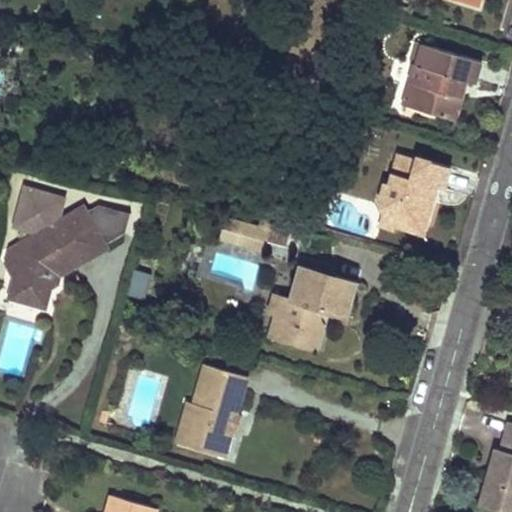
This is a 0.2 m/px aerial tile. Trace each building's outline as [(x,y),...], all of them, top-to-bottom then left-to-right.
[(395,12),(398,0),(373,0),(372,6),(395,12)] [(484,63),(422,44),(416,65),(414,64),(408,82),(424,87),(417,109),(459,121),(462,110),(466,99),(464,98),(469,81),(479,83),(484,63)] [(424,87),(408,82),(401,104),(417,109),(424,87)] [(416,158),(401,154),(395,173),(391,172),(388,186),(383,184),(377,202),(383,214),(399,219),(424,226),(437,186),(441,187),(448,188),(450,179),(454,167),(433,161),(434,159),(417,154),(416,158)] [(441,187),(437,186),(424,226),(399,219),(397,228),(426,236),(441,187)] [(107,243),(129,231),(135,212),(103,204),(90,211),(87,207),(59,222),(57,218),(61,216),(67,198),(30,187),(19,224),(37,230),(39,233),(28,239),(19,275),(14,294),(47,303),(52,286),(54,277),(48,276),(51,269),(60,272),(75,264),(109,246),(107,243)] [(399,219),(383,214),(380,231),(395,234),(397,228),(399,219)] [(273,228),(230,215),(224,236),(267,249),(273,228)] [(19,275),(28,239),(13,246),(9,262),(19,275)] [(361,281),(304,264),(295,294),(288,316),(279,313),(273,335),(320,349),(327,324),(323,316),(325,307),(331,309),(351,315),(356,299),(361,281)] [(57,284),(60,272),(51,269),(48,276),(54,277),(52,286),(57,284)] [(148,276),(132,272),(127,293),(142,298),(148,276)] [(295,294),(275,288),(269,310),(279,313),(288,316),(295,294)] [(331,309),(325,307),(323,316),(327,324),(331,309)] [(250,375),(207,363),(195,403),(190,423),(199,425),(193,446),(227,457),(228,453),(232,437),(235,427),(230,425),(233,414),(238,416),(240,413),(245,392),(250,379),(250,375)] [(195,403),(190,401),(178,442),(193,446),(199,425),(190,423),(195,403)] [(238,416),(233,414),(230,425),(235,427),(239,428),(242,417),(238,416)] [(511,511),(511,420),(508,420),(497,456),(493,454),(491,461),(488,470),(493,471),(490,481),(486,480),(479,504),(505,511),(511,511)] [(149,511),(151,505),(113,494),(109,508),(107,511),(149,511)]
